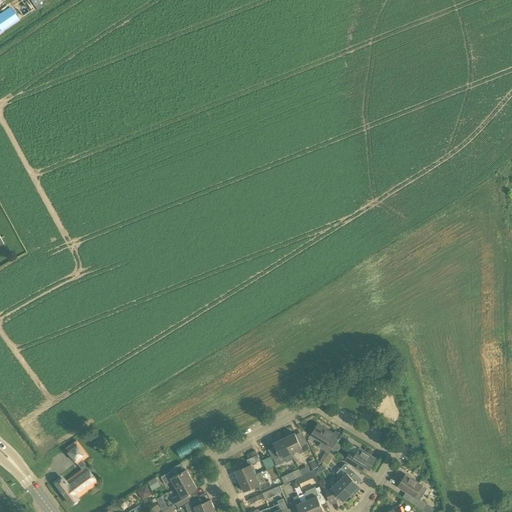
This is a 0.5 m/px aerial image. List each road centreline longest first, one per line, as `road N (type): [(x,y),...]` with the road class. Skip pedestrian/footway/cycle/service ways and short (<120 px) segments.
road 1 (residential): [(239,511),(218,455),(314,405)]
road 2 (residential): [(314,405),(390,451),(361,511)]
